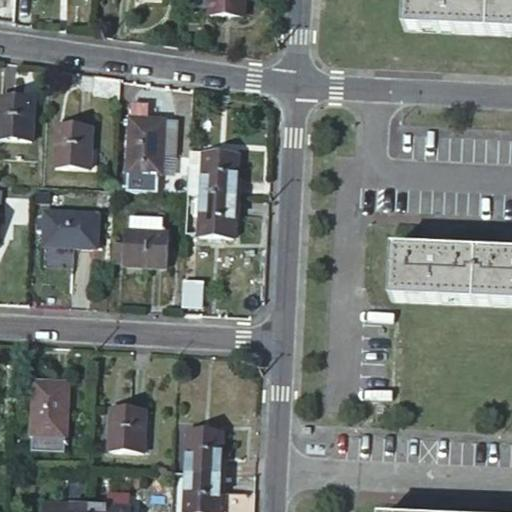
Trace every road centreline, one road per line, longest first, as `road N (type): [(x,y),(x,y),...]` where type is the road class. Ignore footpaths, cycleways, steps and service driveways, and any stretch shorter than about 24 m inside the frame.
road 1 (residential): [(298,86),(0,43)]
road 2 (residential): [(0,324),(283,340)]
road 3 (residential): [(283,340),(298,86)]
road 4 (residential): [(511,95),(298,86)]
road 5 (residential): [(273,511),(283,340)]
